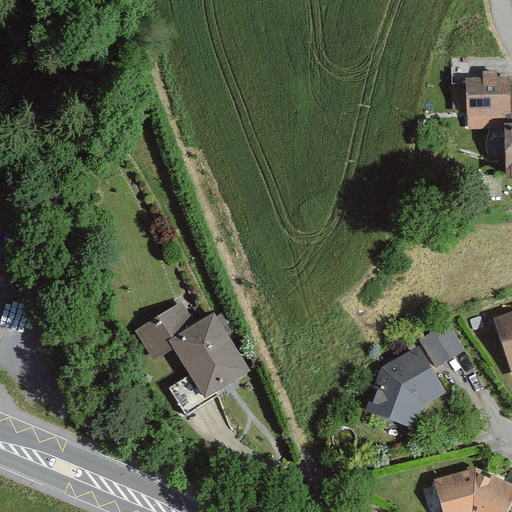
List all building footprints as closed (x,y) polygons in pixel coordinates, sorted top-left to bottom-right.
[(511,76),(478,78),(479,109),(511,107),(511,76)] [(182,304),(137,332),(156,361),(174,350),(205,399),(250,371),(228,337),(240,329),(227,308),(196,327),(182,304)] [(511,313),(502,317),(511,344),(511,313)] [(425,336),(429,344),(440,365),(472,348),(456,319),(425,336)] [(391,364),(373,409),(425,429),(436,401),(454,391),(440,365),(429,344),(391,364)] [(511,511),(511,478),(488,468),(447,480),(455,511),(511,511)]
